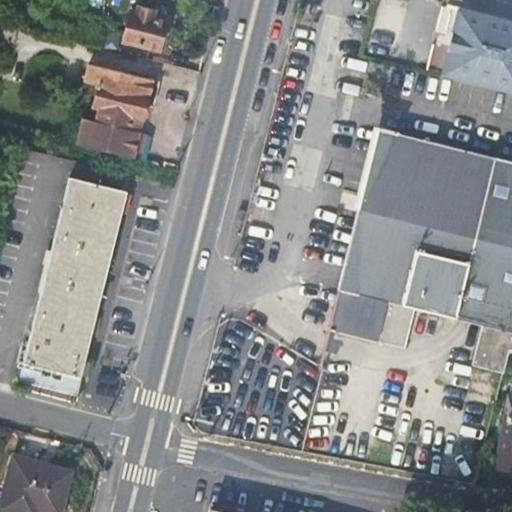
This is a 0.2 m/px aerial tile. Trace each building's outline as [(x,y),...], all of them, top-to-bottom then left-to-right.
[(133,42),(130,53),(145,57),(148,45),(157,48),(164,21),(152,18),(154,10),(136,5),(134,13),(128,11),(120,38),(133,42)] [(511,25),(459,12),(443,74),(511,91),(511,25)] [(59,22),(55,35),(95,45),(98,32),(59,22)] [(129,114),(140,117),(144,103),(150,104),(155,79),(86,62),(82,79),(98,82),(93,104),(98,106),(94,120),(84,118),(77,143),(135,157),(142,132),(137,131),(125,128),(129,114)] [(137,131),(140,117),(129,114),(125,128),(137,131)] [(329,329),(337,331),(388,130),(379,128),(329,329)] [(511,160),(388,130),(337,331),(377,342),(380,330),(388,302),(404,306),(485,326),(477,365),(497,371),(508,331),(511,331),(511,343),(511,350),(511,160)] [(67,176),(45,267),(40,289),(17,380),(74,393),(123,189),(67,176)] [(399,333),(404,306),(388,302),(380,330),(399,333)] [(511,409),(500,470),(511,472),(511,409)] [(55,511),(58,511),(69,473),(13,458),(0,505),(0,506),(20,511),(34,511),(36,507),(55,511)]
